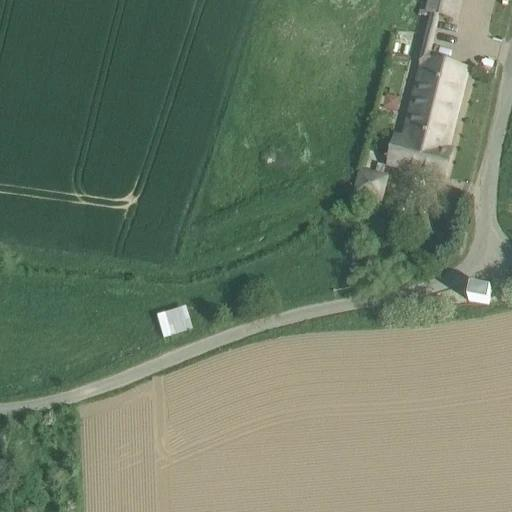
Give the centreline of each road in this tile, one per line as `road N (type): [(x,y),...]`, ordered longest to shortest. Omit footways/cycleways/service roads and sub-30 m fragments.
road 1 (unclassified): [(0,410),(91,392),(272,322),(425,289),(494,263)]
road 2 (unclassified): [(511,80),(486,201),(494,263)]
